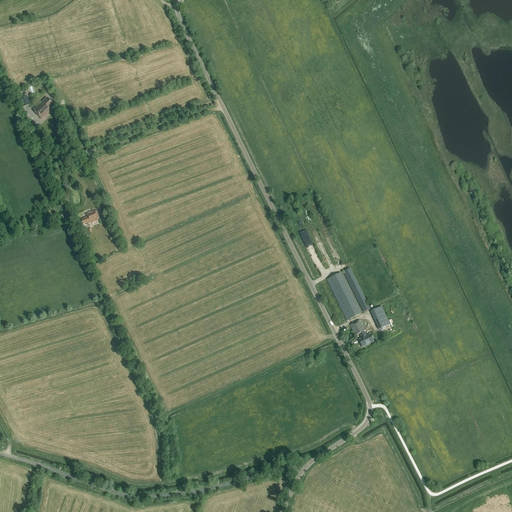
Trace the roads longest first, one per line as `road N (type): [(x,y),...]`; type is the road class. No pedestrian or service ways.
road 1 (unclassified): [(301,471),(363,426),(368,400),(180,21),(181,0)]
road 2 (track): [(511,347),(360,32),(381,0)]
road 3 (unclassified): [(301,471),(132,497),(0,454)]
road 4 (track): [(222,107),(58,168),(78,225)]
road 5 (track): [(36,125),(45,151),(60,159),(219,100)]
